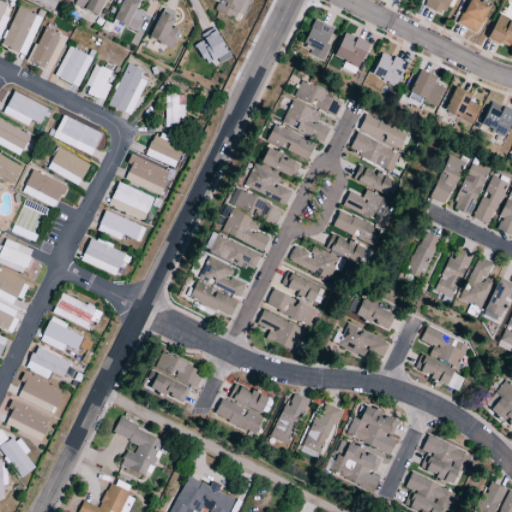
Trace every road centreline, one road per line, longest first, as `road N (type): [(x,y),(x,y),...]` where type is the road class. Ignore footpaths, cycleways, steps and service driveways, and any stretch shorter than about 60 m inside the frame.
road 1 (tertiary): [(292,0),(40,511)]
road 2 (residential): [(0,388),(118,150),(106,124),(0,69)]
road 3 (residential): [(511,460),(425,398),(228,354),(139,308)]
road 4 (residential): [(201,410),(292,218),(356,106)]
road 5 (residential): [(336,511),(99,393)]
road 6 (residential): [(511,80),(337,0)]
